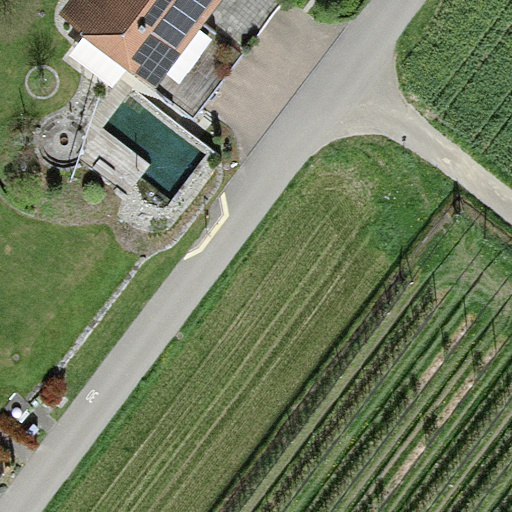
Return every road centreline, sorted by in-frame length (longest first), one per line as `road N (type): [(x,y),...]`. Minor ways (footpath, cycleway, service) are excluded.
road 1 (residential): [(19,511),(399,0)]
road 2 (track): [(342,73),(511,211)]
